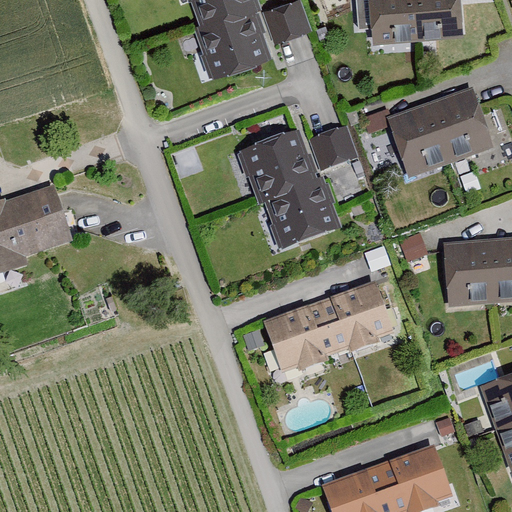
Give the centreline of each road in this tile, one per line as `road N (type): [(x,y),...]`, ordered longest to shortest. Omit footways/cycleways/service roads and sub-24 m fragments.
road 1 (residential): [(93,0),(281,511)]
road 2 (unknown): [(210,315),(351,254)]
road 3 (unknown): [(511,58),(369,107)]
